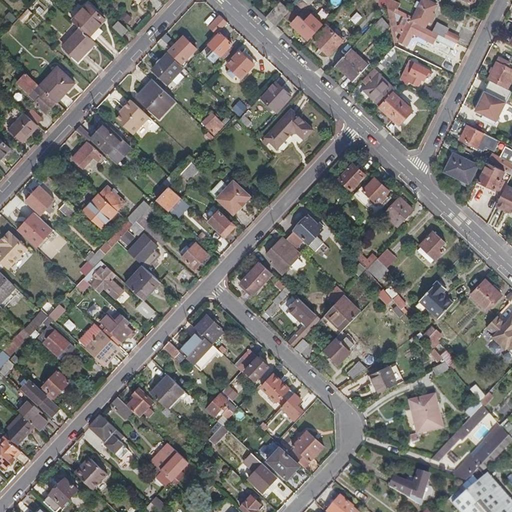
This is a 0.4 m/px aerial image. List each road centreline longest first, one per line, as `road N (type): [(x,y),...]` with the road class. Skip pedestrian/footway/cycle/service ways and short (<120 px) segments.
road 1 (residential): [(208,285),(347,419),(341,459),(292,511)]
road 2 (residential): [(0,508),(208,285)]
road 3 (residential): [(0,195),(183,0)]
road 4 (residential): [(208,285),(357,122)]
road 5 (residential): [(412,175),(502,0)]
road 6 (residential): [(226,0),(357,122)]
road 7 (residential): [(511,267),(412,175)]
